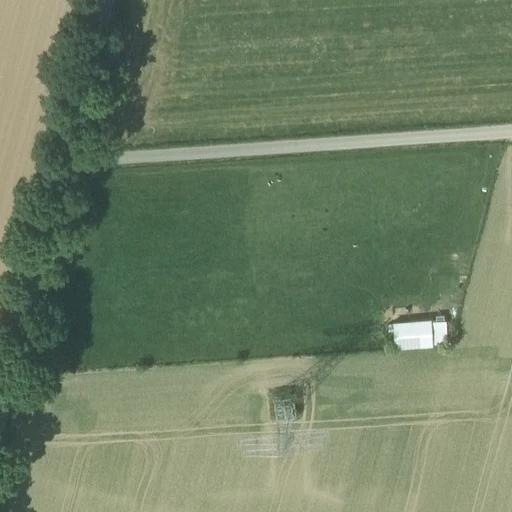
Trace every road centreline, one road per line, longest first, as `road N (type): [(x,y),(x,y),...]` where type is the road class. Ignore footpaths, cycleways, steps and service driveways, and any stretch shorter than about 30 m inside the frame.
road 1 (unclassified): [(511,133),(65,160)]
road 2 (unclassified): [(0,405),(65,160)]
road 3 (unclassified): [(65,160),(105,0)]
